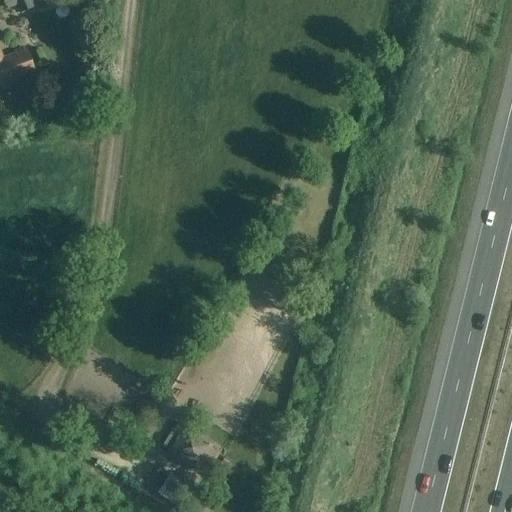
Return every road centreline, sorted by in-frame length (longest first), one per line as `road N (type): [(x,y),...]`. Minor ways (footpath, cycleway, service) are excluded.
road 1 (track): [(0,484),(51,403),(96,277),(131,0)]
road 2 (motorway): [(511,133),(417,511)]
